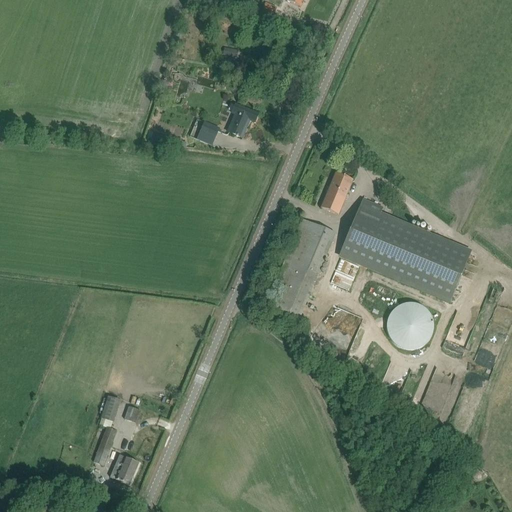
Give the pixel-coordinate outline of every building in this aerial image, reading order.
[(286,0),(286,2),(301,8),(304,0),(286,0)] [(223,56),(237,59),(238,51),(224,48),(223,56)] [(238,138),(238,137),(242,139),(248,125),(246,125),(248,121),(254,123),(252,122),(256,115),(258,115),(249,111),(236,106),(232,115),(235,116),(228,133),(238,138)] [(205,125),(201,134),(215,140),(219,130),(205,125)] [(321,209),(330,213),(339,216),(353,181),(345,178),(336,174),(321,209)] [(338,258),(449,305),(472,251),(381,213),(383,208),(363,200),(338,258)] [(302,220),(284,263),(317,277),(335,234),(311,224),(302,220)] [(433,328),(432,324),(431,320),(430,316),(427,313),(424,309),(420,307),(416,305),(411,305),(407,305),(403,306),(399,307),(396,309),(393,312),(391,315),(389,319),(387,323),(387,328),(387,332),(389,337),(391,340),(393,344),(396,346),(399,348),(403,349),(407,350),(411,350),(416,350),(420,348),(424,346),(427,342),(430,339),(431,335),(432,331),(433,328)] [(108,397),(103,411),(111,413),(115,400),(108,397)] [(124,420),(127,421),(136,424),(140,412),(128,408),(124,420)] [(98,462),(109,465),(121,431),(111,428),(98,462)] [(109,478),(120,483),(129,486),(139,464),(118,456),(109,478)]
